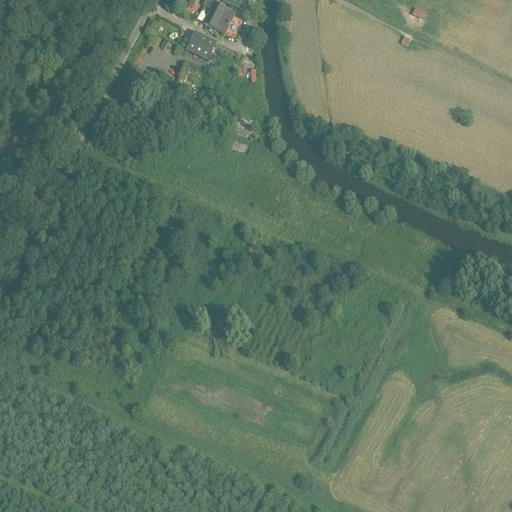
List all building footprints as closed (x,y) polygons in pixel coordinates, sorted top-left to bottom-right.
[(204,7),(212,11),(205,25),(225,36),(235,15),(216,6),(218,0),(206,0),(208,1),(204,7)] [(424,21),(427,15),(417,11),(414,16),(424,21)] [(195,37),(187,52),(208,62),(216,48),(195,37)] [(411,41),(405,39),(402,45),(407,48),(411,41)] [(186,94),(181,106),(186,108),(191,96),(186,94)]
